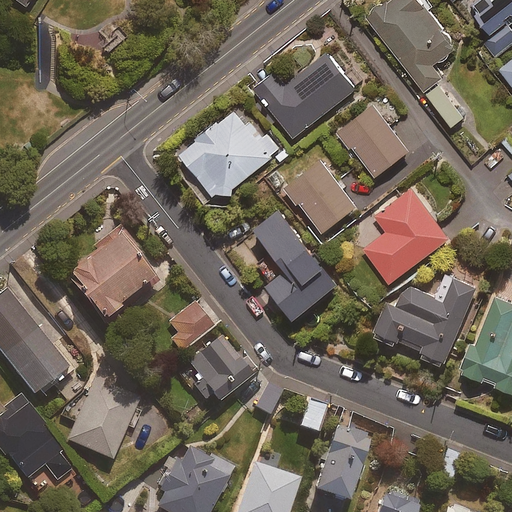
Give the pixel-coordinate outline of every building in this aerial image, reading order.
[(380,0),(365,12),(424,89),(442,73),(433,61),(438,57),(446,57),(448,49),(455,44),(421,0),(380,0)] [(511,0),(473,0),(480,8),(473,13),(488,33),(482,38),(495,55),(511,42),(511,27),(509,24),(511,22),(511,0)] [(273,65),(252,82),(261,93),(263,91),(272,102),(269,104),(293,134),(356,86),(326,47),(284,80),(273,65)] [(511,54),(499,65),(511,82),(511,54)] [(438,81),(425,90),(450,122),(463,112),(438,81)] [(371,100),(335,130),(349,147),(352,145),(374,172),(407,145),(371,100)] [(259,138),(235,107),(218,120),(215,116),(193,133),(196,137),(179,150),(211,191),(231,189),(233,183),(278,148),(266,132),(259,138)] [(355,201),(319,155),(285,182),(321,227),(355,201)] [(363,245),(390,280),(440,242),(438,240),(449,232),(412,184),(375,212),(386,227),(363,245)] [(252,224),(273,250),(258,261),(269,274),(265,278),(292,313),(335,279),(276,205),(252,224)] [(62,269),(99,315),(118,299),(116,297),(151,268),(115,225),(62,269)] [(420,346),(419,350),(438,359),(440,355),(444,356),(476,283),(453,273),(443,297),(408,282),(398,304),(386,299),(373,330),(391,339),(393,335),(420,346)] [(67,367),(3,285),(0,287),(0,350),(33,393),(67,367)] [(511,297),(494,290),(475,340),(470,338),(458,366),(511,387),(511,297)] [(213,322),(193,298),(167,320),(176,332),(169,337),(180,350),(213,322)] [(212,406),(254,370),(251,366),(254,364),(240,348),(237,350),(219,329),(185,358),(189,363),(179,373),(204,402),(206,400),(212,406)] [(131,427),(140,408),(133,405),(137,396),(94,376),(66,436),(109,456),(124,424),(131,427)] [(281,389),(266,381),(254,404),(268,412),(281,389)] [(325,402),(308,396),(298,422),(315,429),(325,402)] [(49,432),(19,397),(0,413),(0,446),(14,462),(49,432)] [(311,485),(349,497),(355,481),(358,482),(364,465),(360,464),(370,435),(331,422),(311,485)] [(161,490),(154,503),(170,511),(169,511),(206,511),(231,465),(187,443),(179,460),(172,456),(156,487),(161,490)] [(75,473),(56,449),(40,462),(58,486),(75,473)] [(285,511),(298,475),(255,459),(235,511),(285,511)] [(379,487),(370,511),(408,511),(413,499),(379,487)] [(475,511),(476,510),(449,501),(448,504),(441,502),(437,511),(475,511)]
